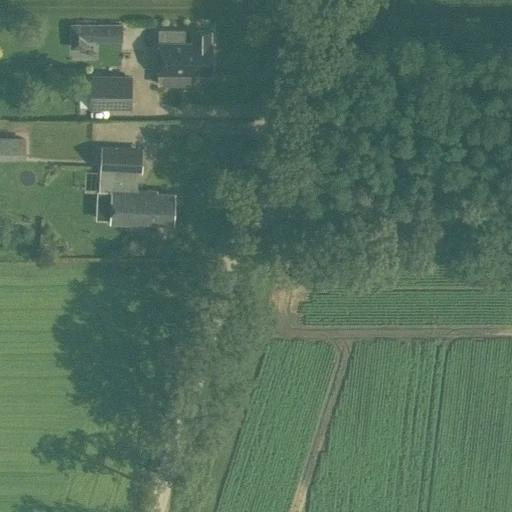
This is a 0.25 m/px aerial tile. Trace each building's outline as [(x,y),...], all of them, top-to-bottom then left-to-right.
[(80,41),(121,41),(121,23),(95,23),(95,25),(81,25),(80,41)] [(191,42),(184,42),(184,29),(158,29),(158,41),(159,41),(159,71),(158,84),(189,85),(189,72),(208,72),(209,30),(192,30),(191,42)] [(131,109),(131,75),(89,74),(89,76),(79,76),(79,106),(89,106),(89,109),(131,109)] [(0,156),(23,156),(23,138),(0,138),(0,156)] [(173,192),(137,191),(138,171),(141,171),(142,147),(100,145),(99,171),(112,172),(112,188),(110,188),(108,223),(143,225),(143,221),(172,222),(173,192)]
